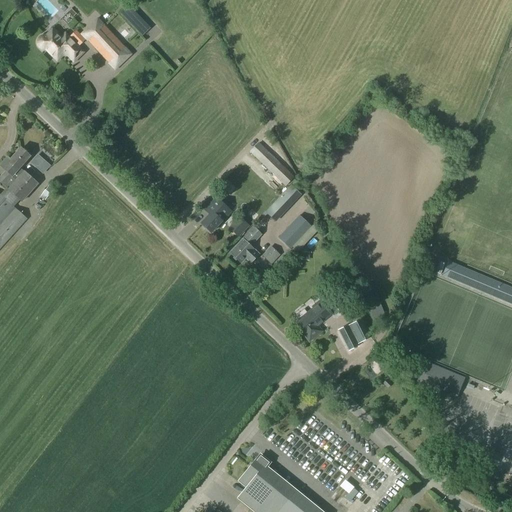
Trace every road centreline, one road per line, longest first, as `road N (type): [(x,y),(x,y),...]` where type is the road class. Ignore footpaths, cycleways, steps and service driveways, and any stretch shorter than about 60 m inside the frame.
road 1 (unclassified): [(371,426),(0,72)]
road 2 (residential): [(463,511),(371,426)]
